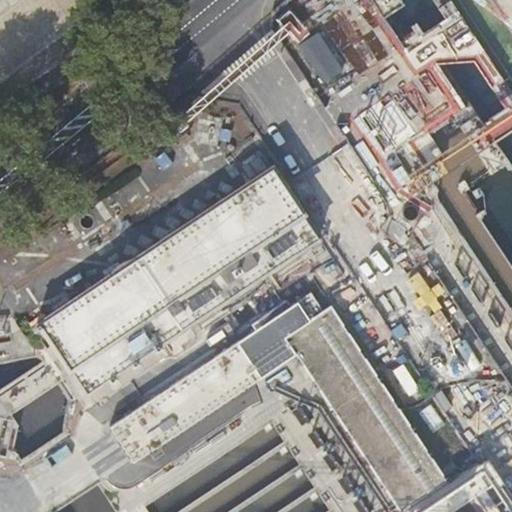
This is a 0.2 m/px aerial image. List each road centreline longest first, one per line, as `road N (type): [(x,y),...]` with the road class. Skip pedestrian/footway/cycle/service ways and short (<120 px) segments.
road 1 (residential): [(227,23),(511,451)]
road 2 (primary): [(0,194),(227,23)]
road 3 (primary): [(142,51),(0,164)]
road 4 (unclassified): [(0,112),(99,55),(142,51)]
